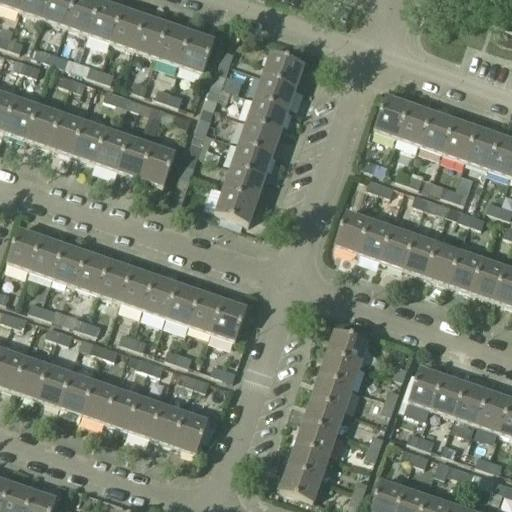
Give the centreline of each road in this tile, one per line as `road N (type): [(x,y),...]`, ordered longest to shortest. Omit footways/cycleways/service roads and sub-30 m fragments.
road 1 (residential): [(289,284),(0,189)]
road 2 (residential): [(210,511),(289,284)]
road 3 (residential): [(289,284),(371,61)]
road 4 (residential): [(511,363),(289,284)]
road 5 (residential): [(194,511),(0,442)]
road 6 (residential): [(371,61),(192,0)]
road 7 (residential): [(511,109),(371,61)]
